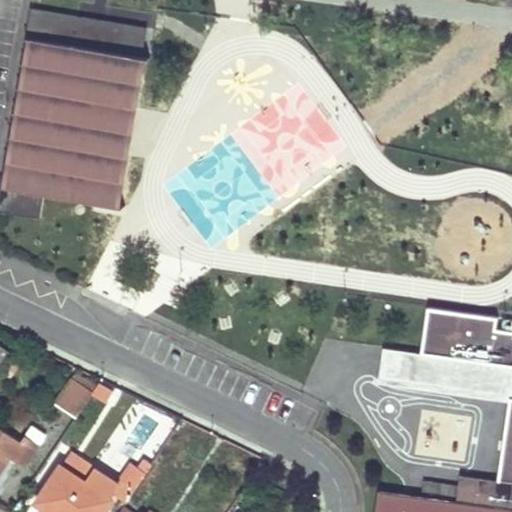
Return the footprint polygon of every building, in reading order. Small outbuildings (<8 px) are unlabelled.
[(27,38),(28,38),(0,203),(42,211),(46,187),(118,199),(146,30),(31,11),(27,38)] [(511,321),(482,317),(476,358),(511,363),(511,321)] [(70,380),(91,394),(96,386),(74,374),(70,380)] [(75,417),(83,405),(91,394),(70,380),(54,403),(75,417)] [(44,436),(31,427),(23,438),(37,447),(44,436)] [(37,447),(23,438),(19,443),(0,430),(0,470),(9,457),(23,467),(37,447)] [(99,511),(108,500),(83,483),(59,466),(40,494),(65,511),(64,511),(99,511)] [(83,483),(108,500),(117,486),(93,469),(83,483)] [(511,511),(511,486),(462,479),(460,490),(425,484),(422,501),(380,495),(377,511),(511,511)] [(50,511),(64,511),(65,511),(40,494),(35,501),(50,511)]
